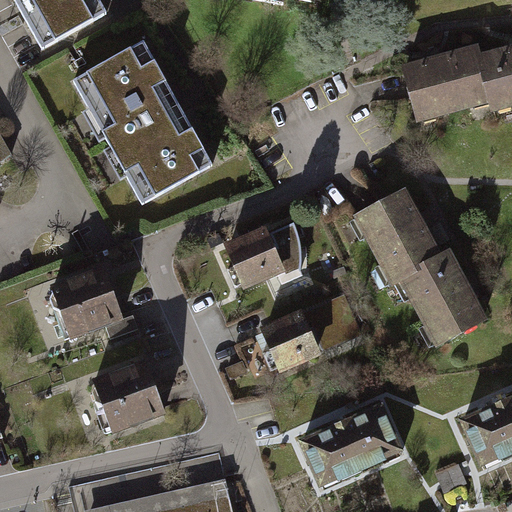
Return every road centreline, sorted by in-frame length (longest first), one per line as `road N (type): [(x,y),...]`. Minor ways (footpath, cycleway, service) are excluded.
road 1 (residential): [(233,438),(0,491)]
road 2 (residential): [(233,438),(144,243)]
